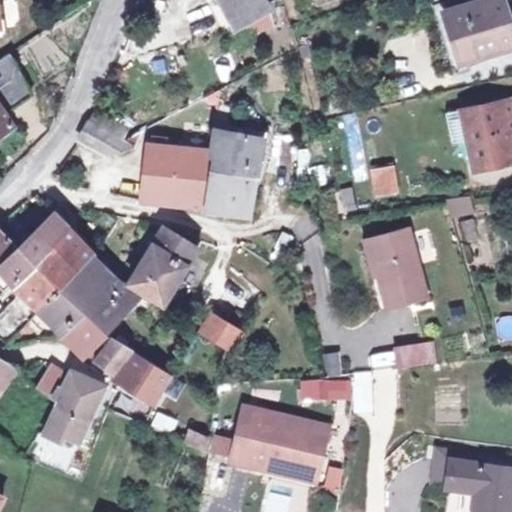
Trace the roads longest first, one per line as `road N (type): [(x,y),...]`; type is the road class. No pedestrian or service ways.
road 1 (unknown): [(31,162),(68,192),(220,224),(300,223),(336,341)]
road 2 (residential): [(0,197),(68,122),(114,0)]
